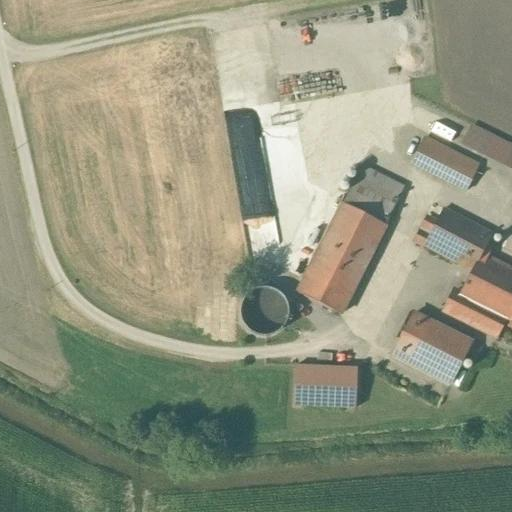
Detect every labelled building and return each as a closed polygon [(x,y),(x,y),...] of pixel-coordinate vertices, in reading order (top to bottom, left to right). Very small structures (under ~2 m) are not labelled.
[(511,134),(502,130),(492,151),(511,160),(511,134)] [(447,152),(421,140),(409,163),(435,176),(447,152)] [(403,189),(359,167),(340,204),(384,226),(403,189)] [(384,226),(340,204),(295,293),(339,315),(384,226)] [(490,236),(441,210),(422,246),(470,271),(480,255),(490,236)] [(511,271),(480,255),(470,271),(455,300),(508,325),(511,317),(511,271)] [(268,289),(262,288),(255,289),(251,291),(248,293),(246,295),(244,297),(241,300),(240,303),(239,306),(238,310),(238,313),(238,317),(239,319),(239,321),(242,326),(245,330),(248,332),(251,334),(254,336),(259,337),(263,337),(269,336),(273,334),(277,332),(279,330),(281,328),(283,326),(284,324),(285,321),(286,319),(286,315),(286,312),(286,308),(285,305),(284,302),(282,299),(279,296),(278,294),(275,292),(272,290),(268,289)] [(469,343),(412,313),(391,355),(448,384),(469,343)] [(355,368),(294,366),(292,407),(353,409),(355,368)]
